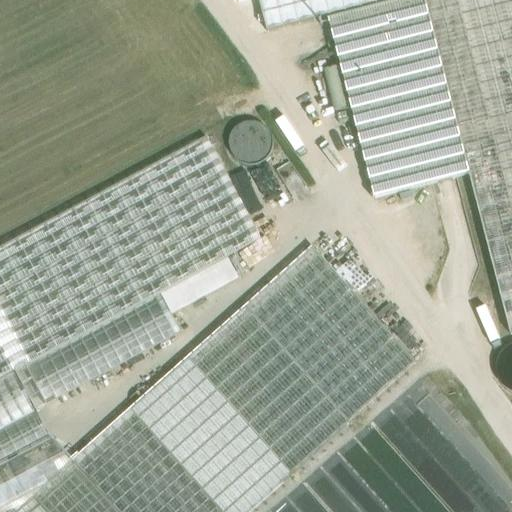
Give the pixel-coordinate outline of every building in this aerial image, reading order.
[(258,0),(268,35),(328,20),(405,0),(258,0)] [(424,0),(405,0),(328,20),(375,199),(469,175),(424,0)] [(511,0),(424,0),(469,175),(500,297),(511,293),(511,0)] [(272,155),(274,146),(272,137),(267,129),(259,124),(250,122),(241,124),(233,129),(228,137),(227,146),(228,155),(234,163),(241,168),(251,170),(260,168),(267,162),(272,155)] [(207,138),(0,248),(0,380),(15,373),(36,412),(182,333),(172,316),(239,279),(228,258),(261,240),(207,138)] [(405,230),(433,221),(427,201),(398,210),(405,230)] [(416,364),(314,248),(247,308),(349,423),(416,364)] [(511,293),(500,297),(511,335),(511,334),(511,293)] [(349,423),(247,308),(189,359),(292,474),(349,423)] [(498,360),(496,370),(499,380),(504,388),(511,392),(511,345),(511,346),(504,351),(498,360)] [(249,511),(292,474),(189,359),(132,410),(222,511),(249,511)] [(15,373),(0,380),(0,431),(36,412),(15,373)] [(222,511),(132,410),(74,462),(119,511),(222,511)] [(36,412),(0,431),(0,468),(51,441),(36,412)] [(51,441),(0,468),(0,511),(18,511),(30,502),(34,498),(34,497),(72,464),(51,441)] [(119,511),(74,462),(72,464),(34,497),(34,498),(46,511),(119,511)] [(38,511),(30,502),(18,511),(38,511)]
